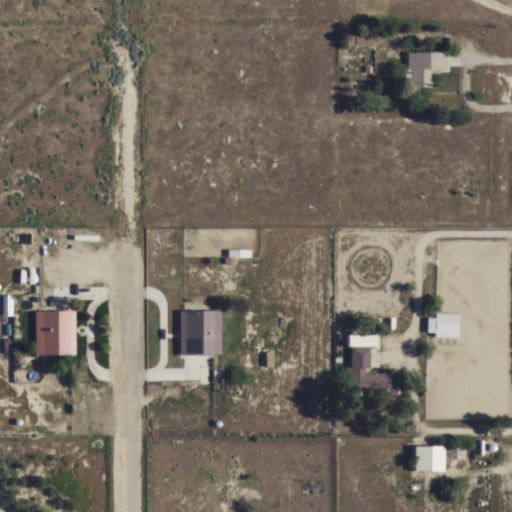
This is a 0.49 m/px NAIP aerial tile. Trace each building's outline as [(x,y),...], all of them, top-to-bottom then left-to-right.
[(345,45),(345,33),(369,33),(369,45),(345,45)] [(445,52),(445,69),(437,69),(437,73),(430,73),(430,87),(403,86),(403,68),(406,68),(406,51),(445,52)] [(42,232),(47,230),(54,251),(49,253),(42,232)] [(23,243),(24,231),(32,232),(31,243),(23,243)] [(225,256),(225,248),(249,248),(249,256),(225,256)] [(33,311),(73,310),(73,354),(33,355),(33,311)] [(219,354),(178,354),(178,310),(218,310),(219,354)] [(456,314),(455,337),(433,336),(433,332),(425,332),(425,317),(433,317),(434,313),(456,314)] [(349,395),(349,346),(345,346),(345,334),(368,335),(368,345),(368,372),(395,372),(395,395),(349,395)] [(463,445),(463,458),(442,458),(442,445),(463,445)] [(439,446),(410,446),(410,471),(439,471),(439,446)]
